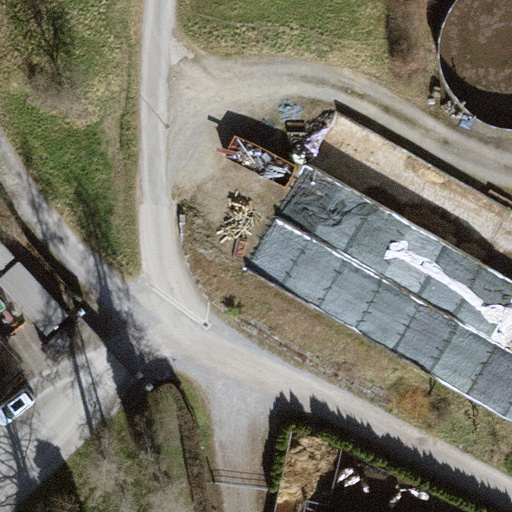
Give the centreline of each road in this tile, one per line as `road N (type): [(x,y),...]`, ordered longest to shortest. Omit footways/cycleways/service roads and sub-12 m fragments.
road 1 (track): [(165,0),(153,200),(173,329)]
road 2 (track): [(0,152),(64,247),(173,329)]
